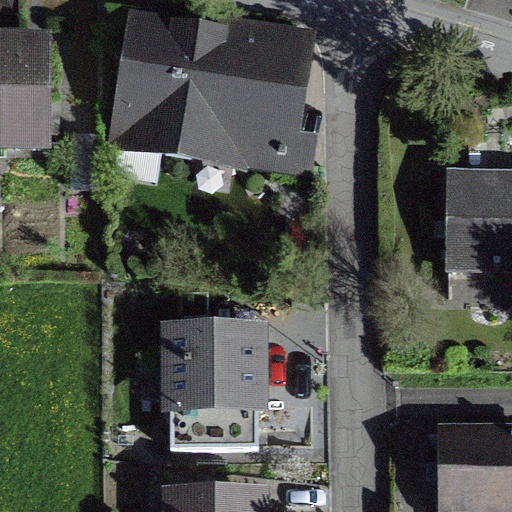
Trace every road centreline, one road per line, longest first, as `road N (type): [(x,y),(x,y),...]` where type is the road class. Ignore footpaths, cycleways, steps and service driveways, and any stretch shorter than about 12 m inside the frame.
road 1 (residential): [(356,11),(366,511)]
road 2 (residential): [(511,58),(356,11)]
